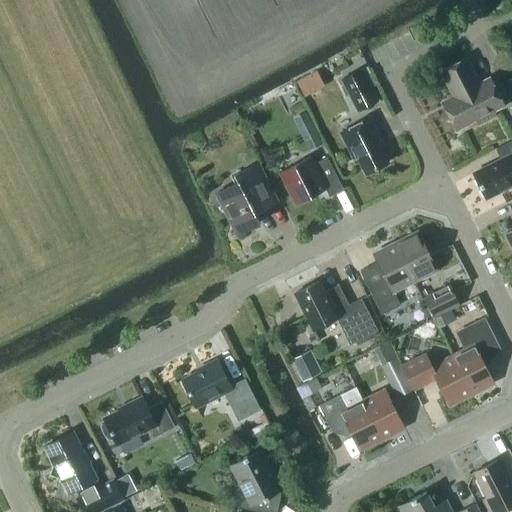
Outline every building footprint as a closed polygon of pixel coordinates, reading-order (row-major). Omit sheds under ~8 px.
[(453,95),(442,101),(457,129),(476,119),(479,124),(496,115),(494,110),(505,105),(490,76),(479,82),(467,56),(440,70),(453,95)] [(379,100),(362,67),(340,78),(357,112),(379,100)] [(359,159),(366,173),(388,161),(378,140),(381,138),(370,117),(340,132),(355,161),(359,159)] [(323,143),(314,127),(310,119),(297,126),(310,150),(323,143)] [(511,139),(496,148),(501,159),(474,172),(487,197),(511,184),(511,139)] [(329,196),(344,188),(327,156),(314,163),(310,156),(280,171),(296,203),(317,193),(316,191),(325,186),(329,196)] [(257,162),(231,175),(235,183),(217,192),(238,233),(260,221),(255,212),(277,201),(257,162)] [(396,241),(415,280),(437,269),(418,230),(396,241)] [(415,280),(396,241),(374,253),(387,279),(369,288),(382,313),(400,304),(393,291),(415,280)] [(314,329),(337,317),(350,344),(378,330),(361,298),(349,304),(339,283),(325,290),(319,280),(296,292),(314,329)] [(424,297),(434,316),(459,303),(452,290),(438,297),(436,292),(424,297)] [(447,312),(435,317),(439,327),(451,321),(447,312)] [(464,349),(453,354),(473,392),(494,382),(486,367),(483,359),(501,350),(487,323),(460,337),(466,348),(464,349)] [(292,359),(303,381),(322,371),(311,349),(292,359)] [(425,353),(402,365),(414,388),(436,377),(450,404),(473,392),(453,354),(432,365),(425,353)] [(381,365),(397,397),(413,389),(397,357),(381,365)] [(205,368),(182,379),(196,406),(224,392),(238,420),(260,409),(245,378),(231,385),(217,358),(203,366),(205,368)] [(341,393),(319,404),(331,429),(346,421),(352,432),(360,449),(382,437),(363,399),(356,386),(341,393)] [(385,388),(363,399),(382,437),(404,426),(385,388)] [(175,426),(162,400),(148,407),(142,396),(127,404),(128,405),(105,417),(118,443),(148,428),(153,437),(175,426)] [(83,511),(95,511),(124,498),(114,478),(101,485),(73,431),(44,445),(54,465),(51,474),(60,477),(68,492),(75,489),(76,491),(74,492),(83,511)] [(244,489),(241,490),(236,489),(233,504),(265,511),(276,511),(279,498),(273,497),(274,492),(280,489),(273,475),(275,466),(267,464),(260,449),(232,464),(244,489)] [(487,497),(483,499),(490,511),(498,511),(511,505),(511,483),(499,458),(474,471),(487,497)] [(479,511),(475,503),(456,511),(452,511),(451,509),(444,511),(436,511),(426,490),(411,498),(412,500),(400,506),(402,511),(479,511)]
